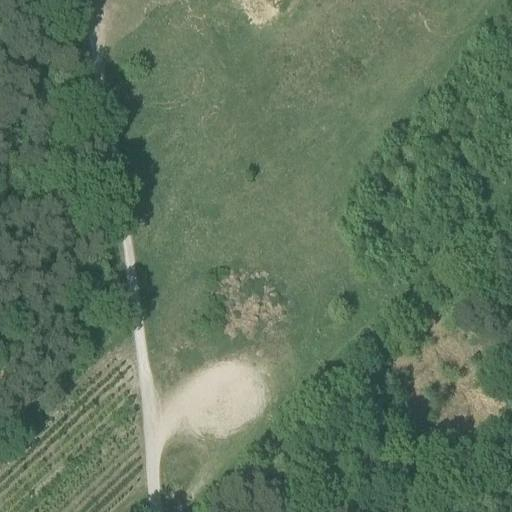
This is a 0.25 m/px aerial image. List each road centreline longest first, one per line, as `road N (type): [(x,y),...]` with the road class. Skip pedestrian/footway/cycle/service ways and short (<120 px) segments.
road 1 (track): [(190,511),(511,185)]
road 2 (track): [(102,123),(155,511)]
road 3 (track): [(102,123),(0,221)]
road 4 (track): [(85,0),(102,123)]
